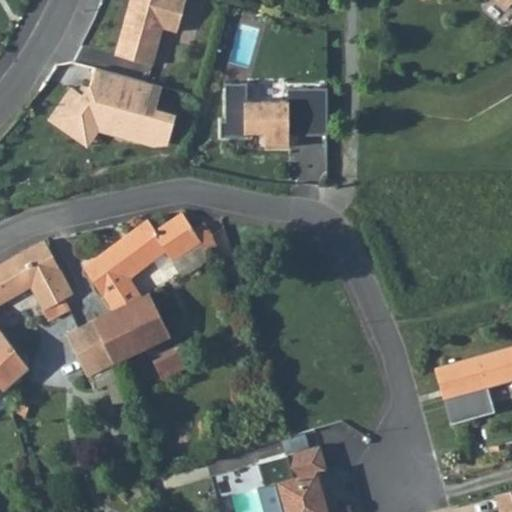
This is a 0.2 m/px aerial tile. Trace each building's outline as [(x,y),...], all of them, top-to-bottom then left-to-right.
[(185,0),(129,0),(128,4),(132,6),(126,30),(122,29),(115,54),(153,65),(163,28),(177,32),(185,0)] [(189,0),(186,16),(204,19),(207,0),(189,0)] [(511,0),(495,0),(505,8),(511,0)] [(162,85),(96,67),(92,79),(89,84),(83,93),(77,89),(71,84),(49,116),(81,138),(100,111),(114,114),(110,130),(137,137),(141,123),(170,132),(175,112),(156,107),(162,85)] [(328,134),(327,88),(288,88),(288,101),(247,101),(247,83),(225,83),(225,120),(220,120),(220,137),(247,137),(247,132),(265,132),(265,146),(289,146),(289,130),(295,130),(295,134),(328,134)] [(100,111),(81,138),(87,143),(98,127),(110,130),(114,114),(100,111)] [(170,132),(141,123),(137,137),(154,142),(168,141),(170,132)] [(0,175),(0,195),(8,190),(0,175)] [(154,225),(147,215),(82,267),(102,296),(164,253),(171,260),(211,232),(199,214),(188,219),(180,208),(154,225)] [(45,238),(0,263),(0,303),(29,288),(42,310),(49,306),(55,316),(69,308),(64,299),(73,292),(49,245),(47,238),(45,238)] [(148,294),(92,319),(114,362),(170,336),(148,294)] [(92,319),(66,330),(86,375),(114,362),(92,319)] [(0,391),(2,390),(4,391),(30,368),(0,333),(0,391)] [(511,346),(438,368),(444,389),(484,377),(485,384),(511,376),(511,346)] [(165,378),(190,367),(183,350),(157,360),(165,378)] [(493,410),(485,384),(446,395),(453,421),(493,410)] [(319,445),(259,462),(265,485),(258,487),(265,511),(331,511),(328,499),(323,497),(321,491),(324,486),(320,470),(326,469),(319,445)] [(511,511),(511,489),(497,494),(502,511),(511,511)]
